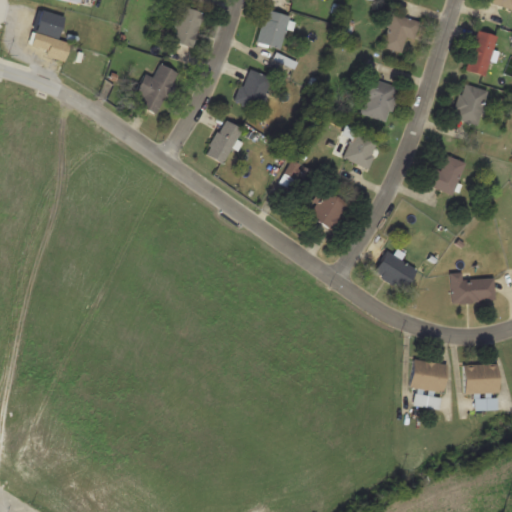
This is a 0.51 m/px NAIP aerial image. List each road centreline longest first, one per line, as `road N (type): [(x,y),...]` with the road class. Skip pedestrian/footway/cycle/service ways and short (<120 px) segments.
road 1 (residential): [(511,328),(457,336),(398,319),(81,102),(0,69)]
road 2 (residential): [(459,0),(379,213),(336,280)]
road 3 (residential): [(167,157),(221,56),(238,0)]
